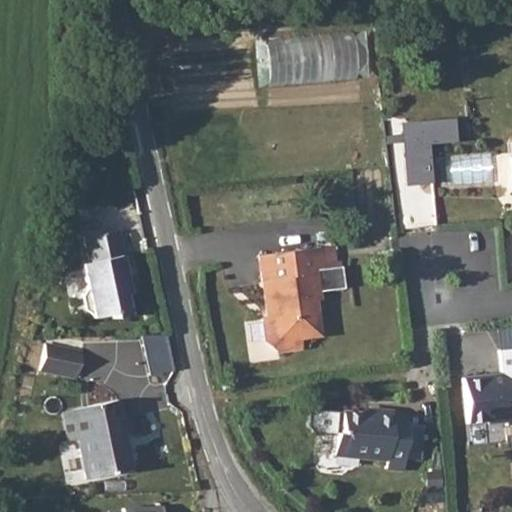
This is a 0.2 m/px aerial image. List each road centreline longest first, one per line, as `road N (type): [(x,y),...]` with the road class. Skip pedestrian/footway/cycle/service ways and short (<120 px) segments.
road 1 (unclassified): [(108,0),(211,443),(250,511)]
road 2 (residential): [(481,310),(416,316),(410,252),(475,246)]
